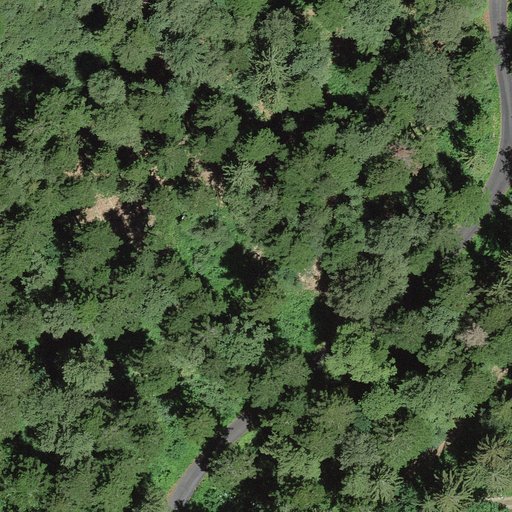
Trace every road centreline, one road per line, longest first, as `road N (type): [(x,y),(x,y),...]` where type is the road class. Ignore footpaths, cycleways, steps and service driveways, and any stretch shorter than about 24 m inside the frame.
road 1 (unclassified): [(499,0),(498,57),(511,118),(499,187),(415,289),(211,455),(174,511)]
road 2 (track): [(386,511),(511,361)]
